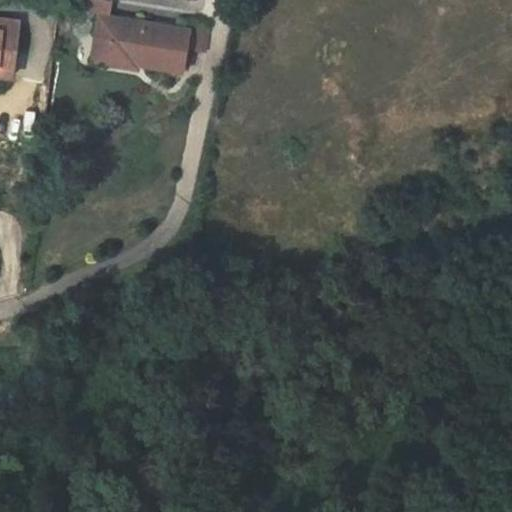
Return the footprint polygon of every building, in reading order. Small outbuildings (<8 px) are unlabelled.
[(110,0),(77,0),(75,9),(99,13),(108,15),(110,0)] [(108,15),(99,13),(95,41),(108,43),(104,65),(136,71),(138,62),(143,63),(143,67),(181,73),(186,44),(189,28),(186,28),(108,15)] [(0,75),(13,77),(19,22),(0,19),(0,75)] [(187,22),(186,28),(189,28),(186,44),(205,47),(209,26),(187,22)] [(108,43),(95,41),(91,63),(104,65),(108,43)]
